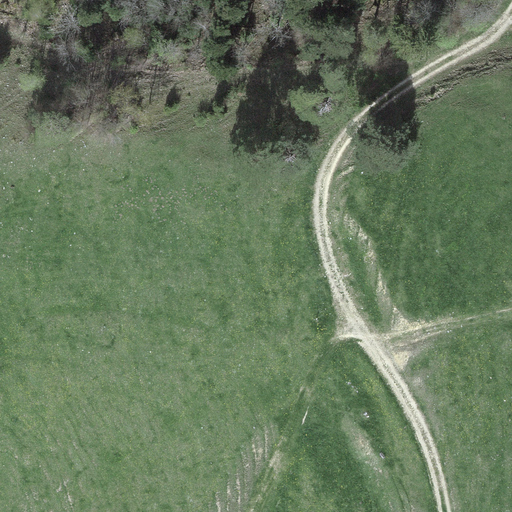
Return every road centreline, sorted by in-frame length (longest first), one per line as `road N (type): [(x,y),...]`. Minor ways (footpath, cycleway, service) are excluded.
road 1 (track): [(355,331),(323,245),(329,166),(362,120),(511,1)]
road 2 (track): [(355,331),(334,344),(254,511)]
road 3 (track): [(440,511),(402,395),(355,331)]
road 4 (track): [(355,331),(432,333),(511,315)]
